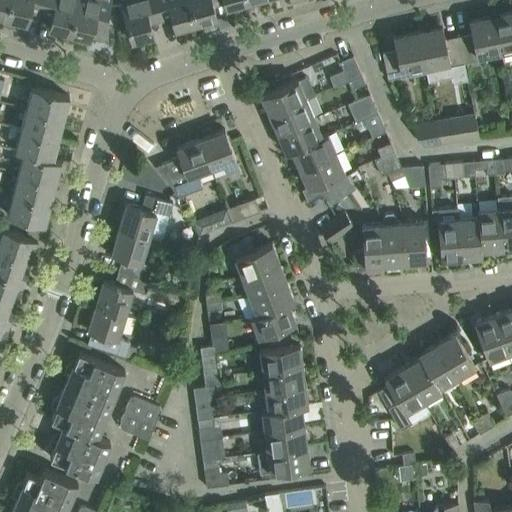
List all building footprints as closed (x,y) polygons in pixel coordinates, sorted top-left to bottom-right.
[(0,0),(0,14),(5,16),(8,0),(0,0)] [(39,14),(42,0),(8,0),(5,16),(25,21),(28,10),(39,14)] [(69,32),(76,0),(42,0),(39,14),(51,17),(48,27),(69,32)] [(76,0),(69,32),(89,37),(90,35),(98,37),(106,37),(105,23),(106,17),(107,17),(111,0),(76,0)] [(121,0),(132,39),(153,33),(150,23),(161,20),(155,0),(121,0)] [(194,22),(188,0),(155,0),(161,20),(172,17),(175,27),(194,22)] [(224,2),(223,0),(188,0),(194,22),(216,16),(213,5),(224,2)] [(511,10),(493,14),(500,48),(502,59),(511,57),(511,10)] [(500,48),(493,14),(469,19),(471,31),(457,34),(463,61),(479,57),(478,53),(500,48)] [(463,61),(457,34),(444,37),(442,25),(418,30),(425,64),(449,59),(450,64),(463,61)] [(425,64),(418,30),(393,35),(395,47),(382,50),(388,77),(404,74),(403,69),(425,64)] [(361,73),(353,53),(339,59),(343,68),(329,74),(334,85),(348,79),(361,73)] [(365,81),(361,73),(348,79),(351,87),(365,81)] [(261,93),(269,113),(306,97),(306,96),(315,93),(308,76),(304,75),(261,93)] [(69,94),(32,85),(26,106),(63,116),(69,94)] [(377,110),(369,92),(347,101),(355,120),(364,116),(377,110)] [(314,116),(306,97),(269,113),(277,131),(314,116)] [(58,137),(63,116),(26,106),(20,127),(58,137)] [(377,110),(364,116),(372,136),(385,130),(377,110)] [(473,111),(437,117),(441,141),(479,134),(473,111)] [(322,135),(314,116),(277,131),(286,151),(291,148),(322,135)] [(437,117),(411,122),(423,144),(441,141),(437,117)] [(58,137),(20,127),(11,125),(6,147),(16,149),(52,159),(52,157),(58,137)] [(224,127),(199,136),(211,166),(223,161),(229,178),(242,173),(224,127)] [(328,132),(322,135),(291,148),(299,166),(336,151),(328,132)] [(211,166),(199,136),(176,145),(179,155),(155,164),(179,194),(202,185),(196,171),(211,166)] [(394,148),(390,140),(377,146),(380,154),(394,148)] [(394,148),(380,154),(374,157),(381,174),(388,171),(401,165),(394,148)] [(61,159),(52,157),(52,159),(16,149),(14,155),(22,157),(19,170),(55,180),(61,159)] [(346,174),(336,151),(299,166),(307,184),(301,187),(306,199),(320,190),(346,174)] [(504,171),(502,156),(494,157),(495,172),(504,171)] [(495,172),(494,157),(485,157),(486,172),(495,172)] [(475,173),(473,158),(453,160),(454,175),(475,173)] [(454,175),(453,160),(428,162),(430,185),(440,185),(440,176),(454,175)] [(424,183),(423,163),(401,165),(388,171),(391,179),(404,172),(409,185),(424,183)] [(50,201),(55,180),(19,170),(13,192),(50,201)] [(334,182),(322,190),(331,202),(342,194),(334,182)] [(44,223),(50,201),(13,192),(7,213),(44,223)] [(172,200),(145,192),(141,205),(126,201),(118,227),(147,235),(154,212),(167,215),(172,200)] [(511,194),(497,196),(497,206),(500,246),(511,244),(511,194)] [(259,209),(254,195),(226,206),(231,219),(259,209)] [(456,204),(431,207),(432,218),(437,217),(440,257),(460,255),(457,215),(456,204)] [(500,246),(497,206),(478,208),(479,214),(481,247),(500,246)] [(336,216),(320,227),(328,240),(353,223),(344,210),(336,216)] [(405,260),(402,220),(396,220),(396,215),(393,211),(386,211),(383,216),(384,221),(382,221),(385,261),(405,260)] [(482,253),(481,247),(479,214),(457,215),(460,255),(482,253)] [(423,218),(402,220),(405,260),(426,258),(423,218)] [(385,261),(382,221),(361,223),(363,248),(353,249),(354,263),(364,262),(364,263),(385,261)] [(0,248),(30,259),(37,238),(4,226),(0,238),(0,248)] [(140,260),(147,235),(118,227),(111,251),(122,254),(118,268),(148,277),(152,263),(140,260)] [(232,256),(234,255),(242,275),(279,261),(272,241),(255,247),(250,236),(228,245),(232,256)] [(0,271),(23,279),(30,259),(0,248),(0,271)] [(249,293),(286,279),(279,261),(242,275),(249,293)] [(143,291),(148,277),(118,268),(114,281),(102,277),(95,302),(123,311),(131,287),(143,291)] [(0,294),(15,300),(23,279),(0,271),(0,294)] [(294,299),(286,279),(249,293),(257,313),(288,301),(294,299)] [(220,298),(219,289),(205,291),(206,299),(220,298)] [(15,300),(0,294),(0,317),(8,320),(15,300)] [(221,306),(220,298),(206,299),(207,308),(221,306)] [(288,301),(257,313),(249,316),(257,335),(295,320),(288,301)] [(116,335),(123,311),(95,302),(87,327),(99,331),(95,344),(117,351),(125,353),(130,340),(116,335)] [(511,361),(511,305),(494,312),(508,350),(511,361)] [(508,350),(494,312),(474,320),(488,358),(508,350)] [(0,340),(1,341),(8,320),(0,317),(0,340)] [(474,364),(454,330),(435,341),(456,375),(474,364)] [(302,362),(299,341),(258,347),(261,368),(302,362)] [(456,375),(435,341),(418,351),(420,354),(438,385),(456,375)] [(215,352),(214,343),(199,345),(201,354),(215,352)] [(124,368),(78,349),(71,366),(117,385),(124,368)] [(440,389),(438,385),(420,354),(403,364),(423,399),(440,389)] [(304,382),(302,362),(261,368),(264,388),(304,382)] [(388,382),(378,389),(395,418),(400,426),(429,409),(423,399),(403,364),(384,375),(388,382)] [(218,373),(217,365),(202,367),(204,375),(218,373)] [(104,419),(117,385),(71,366),(57,400),(104,419)] [(220,382),(218,373),(204,375),(205,384),(216,383),(220,382)] [(307,403),(304,382),(264,388),(267,408),(267,409),(301,404),(307,403)] [(217,394),(216,383),(205,384),(193,386),(194,397),(217,394)] [(511,410),(511,389),(508,387),(495,392),(506,413),(511,410)] [(149,434),(160,407),(159,403),(134,393),(130,394),(119,421),(121,426),(145,436),(149,434)] [(219,405),(217,394),(194,397),(196,409),(208,407),(211,406),(219,405)] [(104,419),(57,400),(50,417),(63,422),(96,436),(97,435),(104,419)] [(304,424),(301,404),(267,409),(267,408),(261,409),(264,429),(304,424)] [(212,416),(211,406),(208,407),(196,409),(197,418),(212,416)] [(494,422),(487,409),(479,414),(486,427),(494,422)] [(486,427),(479,414),(471,418),(479,431),(486,427)] [(214,436),(212,416),(197,418),(200,438),(214,436)] [(96,436),(63,422),(56,438),(103,457),(110,440),(97,435),(96,436)] [(306,444),(304,424),(264,429),(267,450),(306,444)] [(459,443),(452,430),(444,434),(451,447),(459,443)] [(217,457),(214,436),(200,438),(202,459),(217,457)] [(103,457),(56,438),(49,455),(96,474),(103,457)] [(309,465),(306,444),(267,450),(269,470),(280,469),(281,474),(298,472),(297,466),(309,465)] [(415,461),(413,450),(402,451),(403,463),(415,461)] [(219,470),(218,465),(217,457),(202,459),(206,486),(228,483),(226,470),(219,470)] [(77,481),(44,466),(40,475),(27,470),(20,487),(66,507),(77,481)] [(64,511),(66,507),(20,487),(13,503),(33,511),(64,511)] [(282,511),(278,490),(264,492),(268,511),(282,511)] [(511,511),(511,504),(490,508),(488,496),(473,499),(474,511),(511,511)] [(228,511),(239,510),(237,498),(225,501),(227,511),(228,511)] [(459,511),(458,501),(443,503),(443,511),(459,511)] [(100,511),(100,510),(84,503),(80,505),(77,511),(100,511)]
